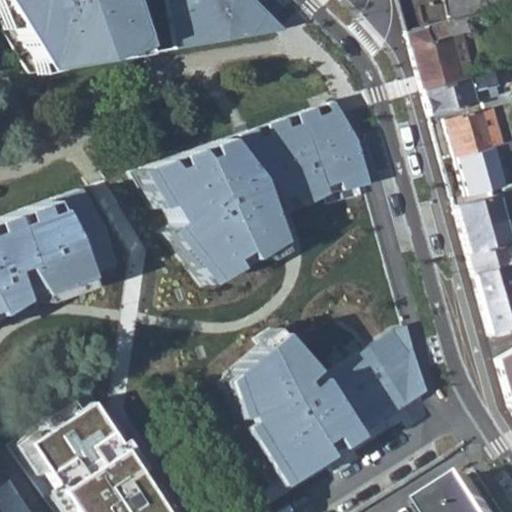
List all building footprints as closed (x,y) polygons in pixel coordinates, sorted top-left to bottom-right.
[(166,59),(155,0),(0,0),(0,24),(36,87),(166,59)] [(256,0),(155,0),(166,59),(290,34),(256,0)] [(439,0),(444,23),(462,19),(503,9),(501,0),(439,0)] [(402,32),(418,90),(471,76),(468,66),(454,70),(445,34),(459,31),(464,29),(462,19),(444,23),(402,32)] [(468,66),(459,31),(445,34),(454,70),(468,66)] [(418,90),(425,115),(479,101),(494,96),(489,72),(471,76),(418,90)] [(511,91),(499,95),(502,104),(511,101),(511,91)] [(494,96),(479,101),(481,108),(439,118),(449,158),(510,141),(508,131),(495,134),(489,107),(502,104),(499,95),(494,96)] [(224,131),(132,165),(164,225),(200,281),(277,237),(260,184),(266,181),(281,200),(289,196),(298,209),(322,197),(362,190),(331,105),(230,138),(224,131)] [(449,158),(459,196),(497,186),(495,183),(503,181),(497,152),(511,148),(511,140),(510,141),(449,158)] [(500,263),(508,255),(493,203),(502,201),(500,193),(450,206),(469,275),(497,268),(500,263)] [(0,219),(0,310),(16,302),(7,271),(19,266),(35,293),(111,283),(101,242),(74,199),(0,219)] [(511,328),(511,312),(508,295),(511,292),(511,251),(508,255),(500,263),(497,268),(469,275),(486,335),(511,328)] [(279,327),(221,375),(234,414),(275,479),(355,429),(416,389),(398,327),(388,328),(318,372),(279,327)] [(511,328),(511,329),(511,346),(492,358),(497,375),(505,406),(511,400),(511,328)] [(0,511),(182,511),(103,389),(0,458),(0,511)] [(493,511),(470,474),(426,502),(432,511),(493,511)]
